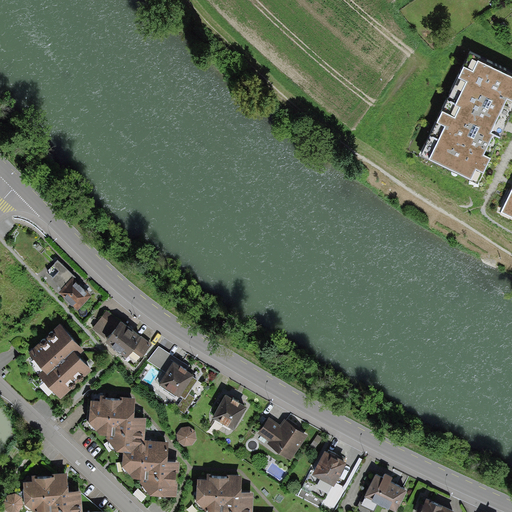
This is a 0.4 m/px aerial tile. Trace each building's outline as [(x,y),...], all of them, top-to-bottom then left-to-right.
[(511,115),(511,76),(471,56),(422,155),(479,183),(507,125),(511,115)] [(511,188),(511,189),(501,212),(511,217),(511,188)] [(54,280),(64,290),(73,280),(58,266),(55,269),(60,274),(54,280)] [(62,293),(79,309),(91,296),(73,280),(64,290),(62,293)] [(96,331),(107,340),(117,326),(106,318),(96,331)] [(132,346),(139,337),(120,323),(117,326),(107,340),(126,354),(132,346)] [(77,351),(83,346),(61,324),(31,352),(46,369),(41,374),(60,393),(90,365),(77,351)] [(139,337),(132,346),(143,354),(150,345),(139,337)] [(186,397),(198,379),(191,375),(194,371),(179,360),(161,387),(176,397),(180,393),(186,397)] [(186,412),(196,397),(189,392),(179,407),(186,412)] [(214,416),(234,427),(247,405),(227,394),(214,416)] [(151,491),(176,492),(177,459),(168,458),(169,437),(143,435),(144,415),(134,415),(134,397),(92,395),(90,423),(95,430),(109,430),(109,437),(116,444),(126,445),(125,466),(134,473),(147,474),(146,486),(151,491)] [(270,445),(291,458),(306,433),(285,420),(281,426),(269,419),(260,434),(273,441),(270,445)] [(186,447),(194,445),(198,439),(196,431),(189,428),(182,430),(179,436),(181,443),(186,447)] [(334,511),(347,489),(337,483),(348,462),(327,451),(317,469),(314,467),(298,497),(326,511),(334,511)] [(385,500),(396,506),(407,486),(378,471),(362,500),(375,507),(379,500),(384,503),(385,500)] [(108,511),(109,510),(102,510),(85,511),(84,489),(70,489),(69,472),(62,472),(30,474),(30,477),(22,478),(24,503),(33,511),(108,511)] [(253,511),(254,492),(243,492),(243,490),(243,475),(227,475),(227,478),(207,477),(207,481),(197,480),(196,501),(206,511),(253,511)] [(451,511),(454,507),(428,495),(420,511),(451,511)] [(8,511),(20,511),(24,507),(22,499),(15,496),(8,498),(5,504),(7,511),(8,511)]
